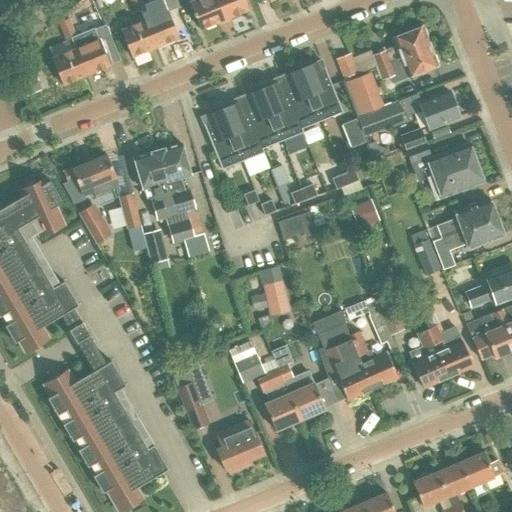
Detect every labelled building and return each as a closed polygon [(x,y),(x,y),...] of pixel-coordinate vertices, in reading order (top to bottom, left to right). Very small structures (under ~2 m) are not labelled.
[(145,10),(141,0),(139,0),(131,3),(135,14),(145,10)] [(188,0),(189,2),(190,2),(200,28),(223,19),(215,0),(188,0)] [(215,0),(223,19),(247,9),(243,0),(215,0)] [(143,20),(154,47),(178,38),(167,11),(143,20)] [(58,23),(62,32),(72,28),(69,18),(58,23)] [(131,56),(154,47),(143,20),(120,30),(131,56)] [(94,29),(100,43),(111,38),(106,25),(94,29)] [(376,67),(427,46),(424,38),(426,35),(424,28),(421,28),(420,26),(391,37),(395,46),(371,55),(376,67)] [(72,28),(62,32),(65,41),(71,39),(76,37),(72,28)] [(71,39),(75,48),(86,75),(109,65),(100,43),(94,29),(76,37),(71,39)] [(391,83),(406,77),(435,67),(434,65),(437,62),(434,56),(430,55),(427,46),(376,67),(380,79),(384,77),(391,83)] [(62,84),(86,75),(75,48),(51,58),(62,84)] [(343,79),(358,73),(350,53),(335,59),(343,79)] [(341,113),(320,61),(314,64),(314,62),(310,64),(309,62),(298,66),(320,121),(341,113)] [(320,121),(298,66),(286,71),(287,73),(283,74),(284,76),(279,78),(301,133),(302,133),(300,129),(320,121)] [(26,97),(41,91),(34,72),(18,79),(26,97)] [(344,82),(358,117),(382,108),(369,73),(344,82)] [(301,133),(279,78),(272,81),(273,83),(271,84),(270,82),(258,86),(280,141),(301,133)] [(280,141),(258,86),(247,91),(248,93),(244,94),(245,96),(239,98),(262,153),(261,149),(280,141)] [(356,118),(363,137),(406,121),(405,117),(421,110),(428,128),(457,117),(448,93),(421,103),(417,94),(397,101),(398,102),(382,108),(358,117),(356,118)] [(262,153),(239,98),(233,101),(234,103),(231,104),(230,102),(219,106),(241,161),(262,153)] [(241,161),(219,106),(208,111),(208,113),(205,114),(205,116),(199,118),(220,170),(241,161)] [(404,150),(425,142),(419,128),(399,136),(404,150)] [(446,169),(474,159),(467,142),(430,156),(425,142),(404,150),(414,176),(444,165),(446,169)] [(175,214),(182,241),(194,238),(186,212),(195,209),(188,188),(184,189),(180,177),(189,175),(179,144),(156,151),(175,214)] [(182,241),(175,214),(156,151),(132,158),(141,189),(157,184),(160,196),(150,199),(156,221),(165,218),(173,244),(182,241)] [(115,177),(106,154),(72,168),(71,166),(62,170),(67,184),(76,180),(82,195),(93,190),(92,187),(115,177)] [(444,165),(414,176),(417,183),(432,177),(440,198),(482,182),(474,159),(446,169),(444,165)] [(353,169),(342,174),(346,185),(358,181),(353,169)] [(335,190),(346,185),(342,174),(330,178),(335,190)] [(151,445),(153,448),(131,461),(126,451),(142,441),(118,399),(101,409),(95,399),(112,389),(126,380),(114,359),(106,363),(89,335),(81,321),(73,308),(77,305),(65,283),(54,290),(37,300),(31,290),(48,280),(23,238),(6,248),(1,238),(31,220),(38,236),(64,225),(55,206),(62,202),(49,180),(45,182),(44,180),(19,191),(21,197),(0,209),(0,316),(9,311),(14,320),(4,326),(14,343),(18,341),(24,352),(48,338),(41,326),(60,316),(68,329),(76,342),(92,371),(74,382),(67,370),(44,384),(50,396),(46,398),(56,415),(66,409),(72,418),(62,424),(72,441),(81,435),(87,444),(77,450),(87,467),(97,461),(102,470),(92,476),(102,493),(105,491),(118,511),(142,498),(135,487),(167,469),(153,444),(151,445)] [(386,226),(379,191),(369,193),(367,182),(353,185),(362,230),(386,226)] [(300,189),(305,200),(316,195),(311,184),(300,189)] [(305,200),(300,189),(289,193),(294,205),(305,200)] [(258,201),(253,190),(242,194),(247,206),(258,201)] [(126,229),(140,226),(132,193),(118,197),(126,229)] [(432,242),(496,217),(489,199),(454,212),(456,218),(436,225),(426,229),(432,242)] [(264,216),(275,211),(270,200),(259,204),(264,216)] [(332,200),(326,202),(329,210),(335,208),(332,200)] [(496,217),(432,242),(443,269),(453,265),(447,251),(466,244),(468,249),(503,235),(496,217)] [(97,243),(112,235),(102,219),(88,228),(97,243)] [(293,239),(296,253),(317,248),(314,234),(293,239)] [(439,268),(427,239),(413,245),(412,245),(425,274),(439,268)] [(495,303),(511,296),(511,266),(485,277),(487,283),(464,292),(470,308),(473,314),(483,310),(481,304),(493,299),(495,303)] [(282,280),(262,284),(267,305),(286,301),(282,280)] [(390,335),(404,329),(386,288),(372,294),(390,335)] [(250,296),(252,311),(266,308),(263,293),(250,296)] [(390,351),(396,349),(371,293),(361,297),(363,301),(367,311),(369,315),(367,315),(380,344),(386,342),(390,351)] [(511,305),(465,323),(471,338),(480,360),(492,355),(494,358),(511,350),(511,305)] [(346,399),(371,389),(350,341),(348,335),(340,310),(311,322),(322,347),(317,349),(327,379),(336,375),(346,399)] [(426,329),(447,377),(472,366),(461,341),(460,342),(456,333),(443,338),(437,325),(426,329)] [(447,377),(426,329),(415,334),(422,349),(419,350),(423,358),(412,363),(422,388),(447,377)] [(350,341),(371,388),(396,378),(385,353),(374,358),(370,349),(367,350),(359,331),(348,335),(350,341)] [(242,384),(265,374),(251,340),(228,350),(242,384)] [(270,351),(278,369),(300,419),(326,408),(315,383),(314,383),(309,371),(294,378),(288,363),(293,361),(286,344),(270,351)] [(172,352),(163,357),(168,366),(177,360),(172,352)] [(276,429),(299,419),(278,369),(267,373),(269,377),(257,381),(262,395),(265,394),(268,403),(265,404),(276,429)] [(192,430),(196,428),(210,423),(194,380),(175,387),(192,430)] [(264,454),(255,434),(249,420),(214,435),(219,449),(216,450),(225,470),(226,470),(228,476),(241,471),(238,465),(250,460),(264,454)] [(332,467),(353,460),(350,451),(329,458),(332,467)] [(459,463),(469,486),(493,477),(503,473),(497,460),(487,464),(483,453),(459,463)] [(422,506),(446,496),(436,472),(412,482),(422,506)]
